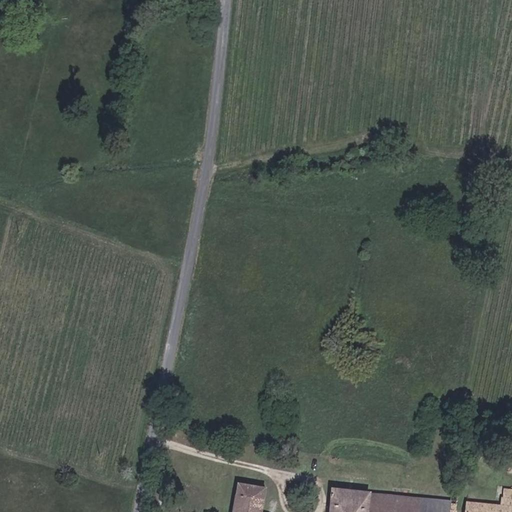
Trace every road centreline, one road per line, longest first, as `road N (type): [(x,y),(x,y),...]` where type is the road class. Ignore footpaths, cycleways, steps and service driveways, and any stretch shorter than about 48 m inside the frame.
road 1 (unclassified): [(144,511),(204,216),(229,0)]
road 2 (unknown): [(161,434),(315,485)]
